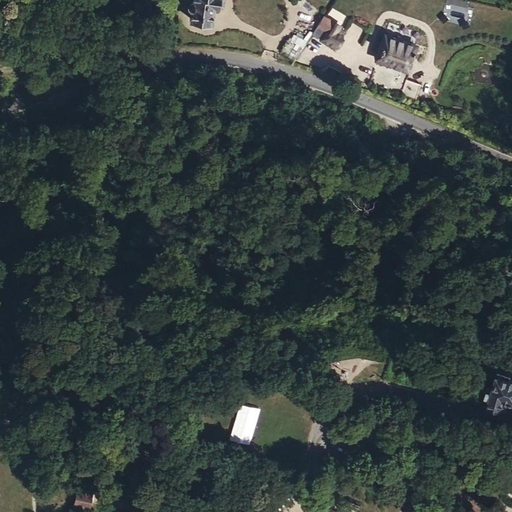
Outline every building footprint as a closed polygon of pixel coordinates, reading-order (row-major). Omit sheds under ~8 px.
[(194,0),(193,0),(192,1),(191,1),(191,2),(190,3),(190,4),(190,5),(190,6),(191,6),(191,7),(192,7),(192,8),(194,8),(192,18),(213,21),(216,4),(219,5),(220,4),(224,4),(224,0),(194,0)] [(137,2),(138,17),(153,16),(152,1),(137,2)] [(329,27),(322,41),(335,47),(342,34),(329,27)] [(386,33),(378,58),(409,68),(416,43),(386,33)] [(282,52),(295,59),(304,47),(288,39),(282,52)] [(486,402),(485,406),(503,411),(506,401),(511,402),(511,373),(494,369),(490,387),(485,385),(481,400),(486,402)]
